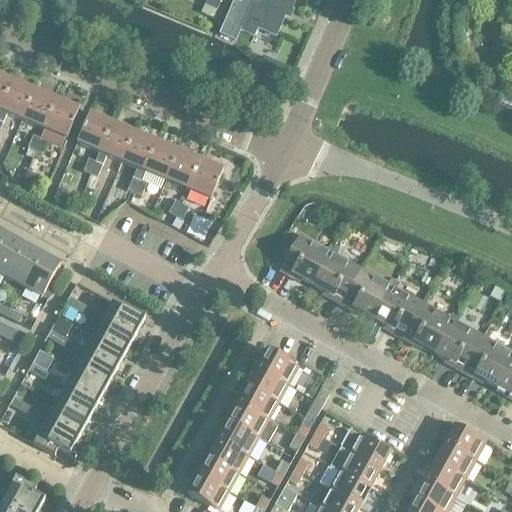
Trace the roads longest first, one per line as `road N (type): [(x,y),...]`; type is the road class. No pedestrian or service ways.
road 1 (residential): [(511,441),(215,273)]
road 2 (residential): [(0,32),(287,146)]
road 3 (residential): [(89,496),(215,273)]
road 4 (residential): [(511,228),(287,146)]
road 5 (residential): [(287,146),(348,0)]
road 6 (unknown): [(0,380),(76,251)]
road 7 (residential): [(215,273),(287,146)]
